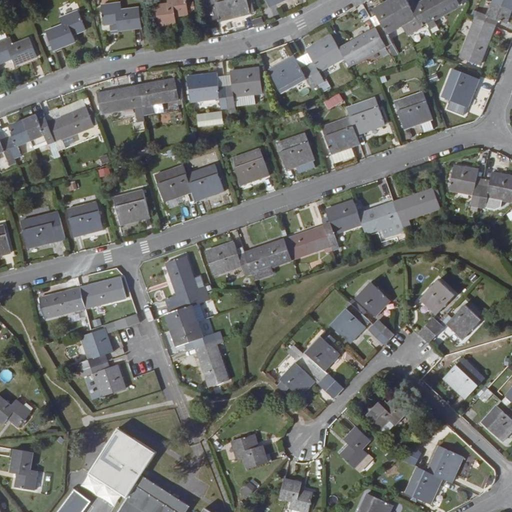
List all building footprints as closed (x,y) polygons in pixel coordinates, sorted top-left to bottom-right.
[(165,0),(166,4),(155,5),(157,24),(175,22),(175,15),(187,13),(185,0),(165,0)] [(246,0),(214,0),(220,21),(250,13),(246,0)] [(427,23),(417,5),(410,9),(405,0),(389,0),(388,1),(401,25),(404,30),(417,21),(420,26),(427,23)] [(427,23),(466,1),(465,0),(425,0),(417,5),(427,23)] [(511,10),(511,8),(511,0),(492,0),(492,2),(511,10)] [(401,25),(388,1),(373,9),(381,25),(375,28),(385,46),(391,42),(387,34),(401,25)] [(101,4),(103,23),(109,22),(110,30),(140,27),(138,7),(120,9),(119,2),(101,4)] [(506,24),(511,10),(492,2),(486,15),(477,11),(474,19),(494,27),(496,20),(506,24)] [(61,24),(45,30),(52,49),(74,40),(72,34),(84,28),(77,10),(59,17),(61,24)] [(478,65),(494,27),(474,19),(459,57),(478,65)] [(349,66),(385,46),(375,28),(339,48),(344,57),(349,66)] [(339,48),(332,35),(306,50),(307,51),(313,63),(307,66),(317,84),(323,81),(318,72),(344,57),(339,48)] [(35,55),(28,37),(12,43),(9,37),(0,40),(0,61),(7,59),(11,57),(13,62),(14,64),(35,55)] [(313,63),(307,51),(301,55),(307,66),(313,63)] [(307,66),(301,55),(295,59),(301,70),(307,66)] [(317,84),(307,66),(301,70),(295,59),(293,57),(269,71),(281,93),(306,79),(311,88),(317,84)] [(261,91),(258,66),(229,70),(229,73),(231,85),(224,86),(227,106),(234,105),(233,95),(261,91)] [(452,68),(440,97),(467,107),(478,79),(452,68)] [(227,106),(224,86),(217,87),(215,75),(215,72),(178,77),(182,98),(184,107),(190,106),(189,101),(218,97),(220,107),(227,106)] [(231,85),(229,73),(223,74),(224,86),(231,85)] [(224,86),(223,74),(215,75),(217,87),(224,86)] [(182,98),(178,77),(173,78),(177,99),(182,98)] [(177,99),(173,78),(137,85),(141,105),(143,114),(152,112),(151,103),(177,99)] [(141,105),(137,85),(97,92),(101,112),(141,105)] [(422,91),(393,101),(402,127),(431,118),(422,91)] [(341,96),(327,100),(329,108),(344,104),(341,96)] [(384,123),(375,97),(347,107),(350,116),(356,133),(384,123)] [(46,123),(85,108),(82,99),(57,109),(56,107),(42,113),(46,123)] [(92,127),(85,108),(46,123),(53,142),(92,127)] [(198,127),(224,125),(223,112),(197,113),(198,127)] [(46,123),(42,113),(22,121),(29,140),(43,134),(47,144),(53,142),(46,123)] [(356,133),(350,116),(321,126),(330,152),(359,142),(356,133)] [(29,140),(22,121),(8,127),(12,136),(6,139),(13,158),(19,155),(15,145),(29,140)] [(12,136),(8,127),(2,129),(6,139),(12,136)] [(314,158),(305,132),(276,142),(284,168),(294,165),(311,159),(314,158)] [(13,158),(6,139),(0,140),(0,151),(3,150),(7,160),(13,158)] [(259,148),(230,157),(239,184),(268,174),(259,148)] [(296,172),(313,166),(311,159),(294,165),(296,172)] [(191,191),(185,173),(182,164),(154,174),(163,201),(191,191)] [(223,190),(214,164),(185,173),(191,191),(194,199),(223,190)] [(475,184),(476,177),(477,170),(453,165),(448,191),(472,196),(470,206),(477,208),(481,186),(475,184)] [(511,203),(511,196),(511,176),(492,173),(490,180),(489,187),(481,186),(477,208),(485,209),(487,198),(511,203)] [(481,186),(483,179),(476,177),(475,184),(481,186)] [(489,187),(490,180),(483,179),(481,186),(489,187)] [(407,219),(439,208),(433,189),(393,202),(403,231),(403,232),(411,230),(407,219)] [(112,197),(119,224),(149,217),(142,190),(112,197)] [(96,201),(66,209),(74,236),(103,229),(96,201)] [(334,234),(361,225),(357,215),(352,202),(326,211),(329,219),(331,224),(323,227),(330,246),(337,243),(334,234)] [(403,231),(393,202),(357,215),(361,225),(364,234),(380,229),(391,225),(394,235),(403,231)] [(65,238),(58,211),(20,220),(27,247),(65,238)] [(3,225),(0,225),(0,254),(10,252),(3,225)] [(394,235),(391,225),(380,229),(383,238),(394,235)] [(330,246),(323,227),(284,240),(290,260),(330,246)] [(290,260),(284,240),(244,254),(251,273),(270,267),(290,260)] [(251,273),(244,254),(238,256),(236,250),(233,242),(206,252),(214,275),(241,266),(245,276),(251,273)] [(244,254),(242,248),(236,250),(238,256),(244,254)] [(197,289),(185,256),(165,263),(176,294),(165,298),(167,306),(179,302),(205,293),(203,287),(197,289)] [(272,274),(270,267),(251,273),(254,280),(272,274)] [(85,308),(125,298),(120,278),(79,288),(85,308)] [(437,279),(419,298),(436,314),(454,295),(437,279)] [(370,282),(355,298),(374,316),(389,300),(370,282)] [(85,308),(79,288),(39,298),(44,318),(85,308)] [(197,321),(192,305),(199,303),(207,300),(205,293),(179,302),(181,309),(170,313),(165,315),(170,330),(197,321)] [(181,309),(179,302),(167,306),(170,313),(181,309)] [(204,318),(199,303),(192,305),(197,321),(204,318)] [(464,304),(446,323),(463,338),(481,319),(464,304)] [(345,308),(329,325),(349,343),(364,326),(345,308)] [(117,330),(140,322),(136,312),(102,324),(104,328),(80,336),(88,360),(78,364),(80,370),(100,363),(107,360),(105,354),(112,352),(104,330),(115,326),(117,330)] [(210,334),(204,318),(197,321),(203,337),(210,334)] [(423,337),(437,323),(432,318),(418,332),(423,337)] [(392,334),(378,320),(373,326),(388,339),(392,334)] [(203,337),(197,321),(170,330),(176,346),(184,343),(192,340),(194,347),(214,340),(220,338),(218,331),(210,334),(203,337)] [(428,342),(442,327),(437,323),(423,337),(428,342)] [(388,339),(373,326),(369,330),(383,344),(388,339)] [(323,370),(339,354),(325,340),(330,335),(325,330),(304,351),(323,370)] [(226,354),(220,338),(214,340),(220,357),(226,354)] [(194,347),(192,340),(184,343),(186,350),(194,347)] [(220,357),(214,340),(194,347),(208,387),(228,380),(220,357)] [(323,370),(304,351),(299,357),(318,375),(323,370)] [(318,375),(299,357),(294,362),(314,380),(318,375)] [(462,357),(443,378),(465,399),(484,378),(462,357)] [(109,367),(107,360),(100,363),(102,370),(109,367)] [(314,380),(294,362),(279,378),(280,380),(275,386),(282,392),(288,387),(298,397),(314,380)] [(125,388),(116,364),(109,367),(102,370),(100,363),(80,370),(83,377),(93,374),(101,396),(125,388)] [(1,380),(10,382),(13,372),(4,370),(1,380)] [(342,387),(328,374),(323,379),(337,393),(342,387)] [(323,379),(318,375),(314,380),(318,384),(323,379)] [(337,393),(323,379),(318,384),(333,398),(337,393)] [(479,397),(485,403),(493,394),(488,388),(479,397)] [(0,396),(0,421),(4,425),(9,419),(19,427),(31,412),(16,399),(11,405),(0,396)] [(395,424),(408,411),(393,398),(384,407),(379,402),(367,415),(382,429),(391,420),(395,424)] [(511,419),(496,406),(481,423),(502,441),(511,429),(511,419)] [(386,434),(395,424),(391,420),(382,429),(386,434)] [(357,426),(344,439),(349,444),(340,454),(355,468),(368,453),(364,449),(371,440),(357,426)] [(115,511),(208,511),(203,509),(201,511),(173,511),(133,485),(155,453),(117,428),(87,472),(124,498),(115,511)] [(258,447),(254,435),(250,436),(254,449),(258,447)] [(267,463),(261,446),(258,447),(254,449),(250,436),(231,442),(237,461),(244,459),(247,470),(267,463)] [(263,444),(269,462),(280,459),(274,441),(263,444)] [(412,464),(417,452),(414,445),(398,458),(412,464)] [(17,472),(15,485),(34,488),(37,469),(30,467),(33,450),(14,448),(10,470),(17,472)] [(454,484),(465,460),(442,449),(430,473),(444,480),(454,484)] [(432,505),(444,480),(430,473),(421,469),(409,494),(432,505)] [(307,511),(312,493),(304,491),(299,490),(301,485),(301,483),(284,478),(279,498),(284,499),(291,501),(289,507),(307,511)] [(253,479),(241,492),(247,498),(260,485),(253,479)] [(68,488),(52,511),(73,511),(83,498),(68,488)] [(372,496),(364,511),(392,511),(396,506),(372,496)] [(307,511),(289,507),(291,501),(284,499),(282,508),(289,510),(288,511),(307,511)]
